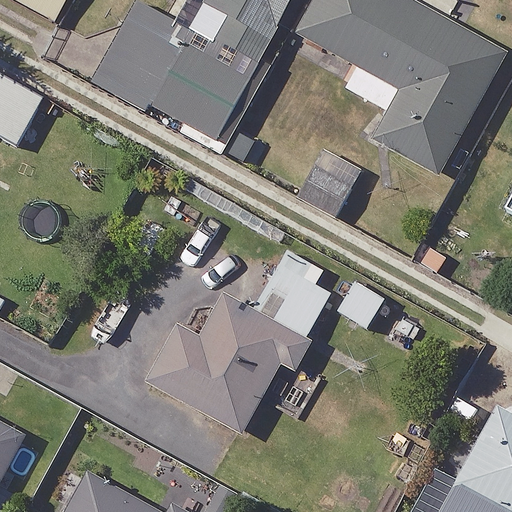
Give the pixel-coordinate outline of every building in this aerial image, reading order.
[(65,0),(21,0),(56,18),(65,0)] [(288,0),(197,0),(187,19),(256,58),(288,0)] [(506,53),(409,0),(318,0),(300,33),(358,65),(345,89),(391,113),(377,140),(440,174),(506,53)] [(188,33),(136,3),(95,73),(147,103),(188,33)] [(252,74),(189,40),(156,100),(219,135),(252,74)] [(42,96),(0,74),(0,132),(18,142),(42,96)] [(364,168),(325,148),(300,195),(339,216),(364,168)] [(257,247),(229,295),(206,339),(181,325),(152,379),(247,431),(284,361),(300,370),(315,342),(310,339),(336,293),(257,247)] [(387,298),(354,277),(335,307),(368,328),(387,298)] [(511,511),(511,409),(499,403),(438,511),(511,511)] [(0,495),(34,431),(0,413),(0,495)] [(172,511),(87,463),(59,511),(172,511)]
